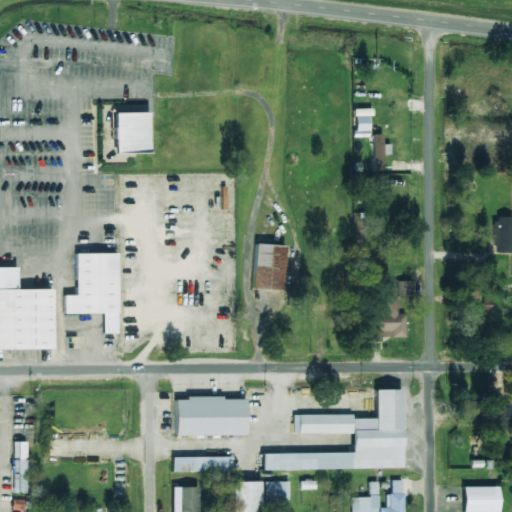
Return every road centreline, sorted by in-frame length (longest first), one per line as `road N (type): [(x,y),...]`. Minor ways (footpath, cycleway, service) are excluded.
road 1 (residential): [(511,368),(0,375)]
road 2 (residential): [(433,511),(430,30)]
road 3 (tertiary): [(179,0),(511,37)]
road 4 (residential): [(150,511),(152,371)]
